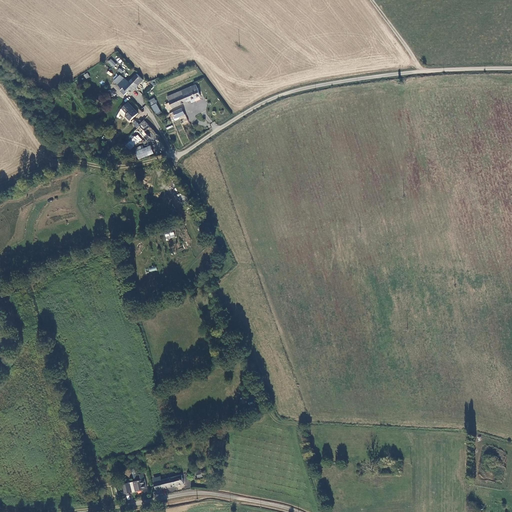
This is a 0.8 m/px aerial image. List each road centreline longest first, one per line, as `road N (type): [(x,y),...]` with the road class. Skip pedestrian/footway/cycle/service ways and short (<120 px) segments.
road 1 (unclassified): [(511,68),(422,70),(276,96),(176,153)]
road 2 (track): [(0,187),(48,164),(96,168),(176,153)]
road 3 (unclassified): [(129,504),(204,495),(291,511)]
